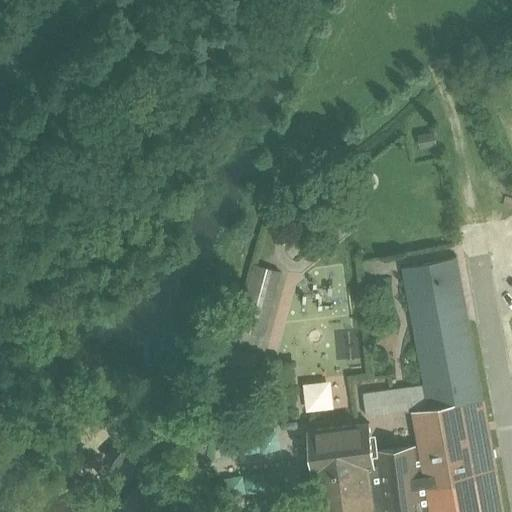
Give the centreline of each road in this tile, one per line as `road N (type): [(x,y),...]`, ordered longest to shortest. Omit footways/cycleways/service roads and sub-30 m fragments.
road 1 (unclassified): [(216,511),(93,423),(54,417),(0,437)]
road 2 (unclassified): [(0,102),(64,0)]
